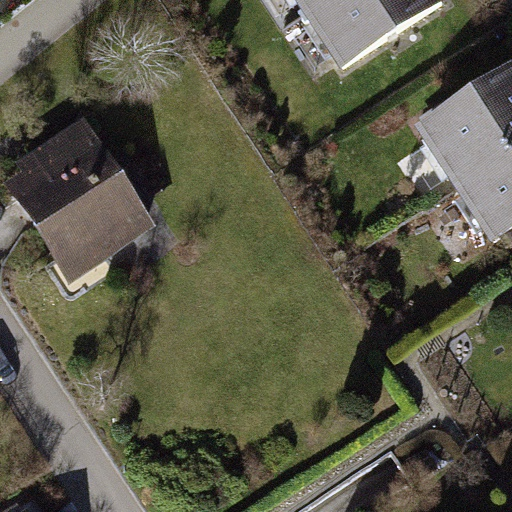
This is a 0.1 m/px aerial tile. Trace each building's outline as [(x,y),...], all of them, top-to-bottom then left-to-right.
[(283,0),(296,22),(331,0),(283,0)] [(439,0),(333,0),(297,23),(335,88),(450,16),(439,0)] [(511,67),(408,136),(444,195),(511,149),(511,67)] [(73,144),(6,185),(63,276),(130,234),(73,144)] [(511,149),(444,195),(483,255),(511,236),(511,149)]
